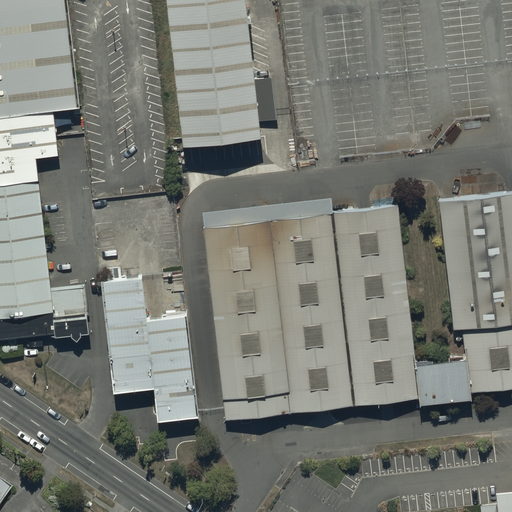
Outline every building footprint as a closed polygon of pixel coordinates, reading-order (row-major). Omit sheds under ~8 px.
[(0,0),(0,116),(56,110),(80,107),(66,0),(0,0)] [(247,0),(163,0),(182,143),(264,133),(247,0)] [(56,110),(0,116),(0,343),(63,336),(42,162),(63,160),(56,110)] [(511,194),(439,203),(454,329),(464,328),(472,392),(511,387),(511,194)] [(395,205),(207,228),(231,419),(419,395),(395,205)] [(141,274),(102,279),(116,394),(156,389),(160,423),(201,418),(188,315),(147,321),(141,274)] [(0,500),(10,486),(0,479),(0,500)] [(511,511),(511,490),(493,493),(495,511),(511,511)]
